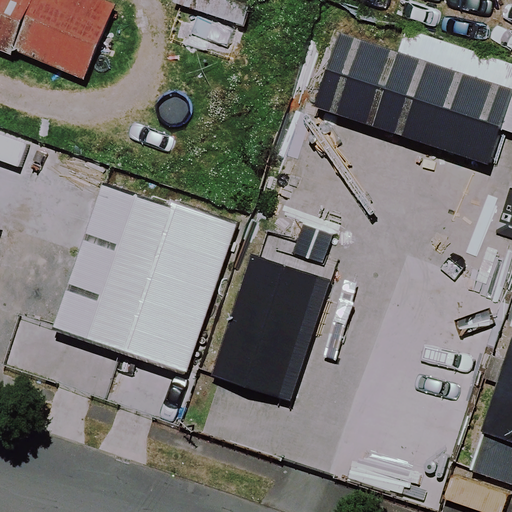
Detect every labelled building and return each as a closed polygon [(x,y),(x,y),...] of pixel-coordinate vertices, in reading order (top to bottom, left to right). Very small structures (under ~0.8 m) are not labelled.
[(0,0),(0,48),(13,54),(19,47),(89,77),(120,3),(112,0),(0,0)] [(177,0),(177,2),(246,26),(255,0),(177,0)] [(511,111),(511,86),(347,31),(322,105),(495,162),(511,111)] [(241,225),(108,181),(59,327),(191,372),(241,225)] [(335,279),(258,254),(218,374),(295,399),(335,279)] [(473,327),(399,302),(368,392),(461,423),(477,377),(459,370),(473,327)] [(511,357),(487,430),(511,438),(511,357)] [(511,438),(487,430),(475,469),(511,481),(511,438)]
